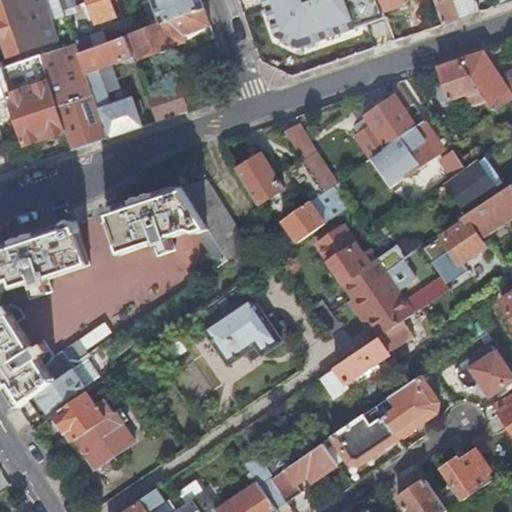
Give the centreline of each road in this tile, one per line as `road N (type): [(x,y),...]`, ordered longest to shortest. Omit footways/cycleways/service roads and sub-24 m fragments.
road 1 (residential): [(0,209),(261,107)]
road 2 (residential): [(261,107),(511,19)]
road 3 (residential): [(330,511),(468,420)]
